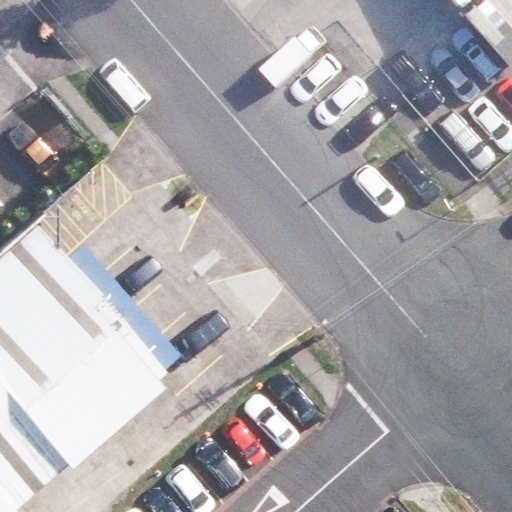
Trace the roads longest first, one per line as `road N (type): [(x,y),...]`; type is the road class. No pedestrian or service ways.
road 1 (tertiary): [(133,0),(456,368)]
road 2 (unclassified): [(456,368),(295,511)]
